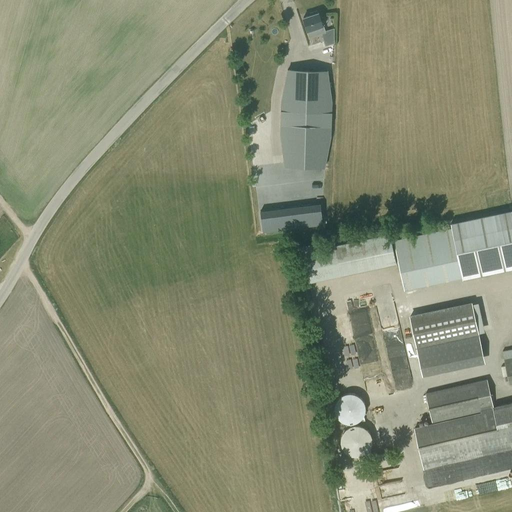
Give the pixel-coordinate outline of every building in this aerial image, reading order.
[(303,18),(307,31),(309,37),(325,32),(323,25),(324,24),(323,21),(321,21),(318,12),(317,13),(316,11),(309,13),(310,15),(303,18)] [(335,42),(335,32),(323,36),(326,45),(335,42)] [(281,100),(280,135),(283,165),(324,166),(330,136),(331,102),(328,71),(287,70),(281,100)] [(321,203),(260,210),(263,231),(323,224),(321,203)] [(452,228),(393,240),(404,291),(462,278),(462,279),(511,268),(511,215),(511,210),(451,223),(452,228)] [(390,233),(299,253),(305,282),(396,263),(390,233)] [(409,317),(416,346),(421,369),(483,356),(478,333),(472,303),(409,317)] [(432,423),(414,427),(424,468),(511,447),(511,402),(494,407),(487,379),(426,393),(432,423)] [(333,395),(335,422),(362,420),(360,393),(333,395)] [(339,432),(349,454),(370,444),(360,422),(339,432)] [(455,476),(455,478),(478,476),(477,465),(460,466),(461,476),(455,476)]
